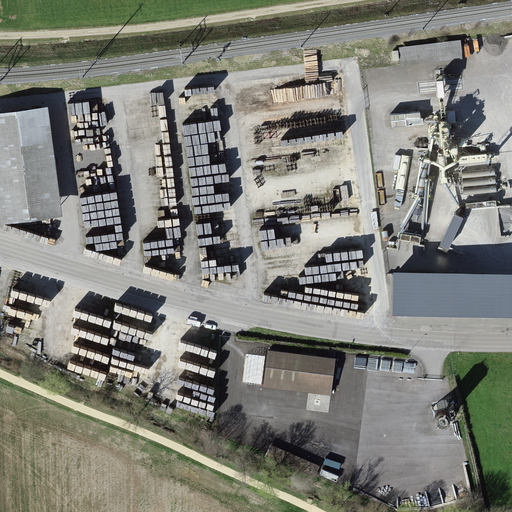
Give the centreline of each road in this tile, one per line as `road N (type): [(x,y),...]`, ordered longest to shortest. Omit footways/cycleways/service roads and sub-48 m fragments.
road 1 (primary): [(511,343),(418,341),(233,313),(0,246)]
road 2 (unknown): [(383,337),(359,108),(394,90),(511,74)]
road 3 (track): [(0,372),(314,511)]
road 4 (unclassified): [(0,36),(147,27),(337,0)]
